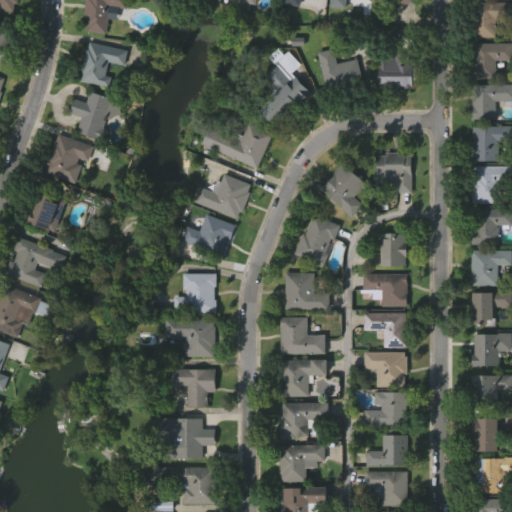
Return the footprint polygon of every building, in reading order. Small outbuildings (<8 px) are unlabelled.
[(0,0),(18,0),(18,3),(15,3),(15,11),(5,11),(5,8),(0,7),(0,0)] [(128,0),(127,8),(109,6),(106,33),(84,31),(85,19),(83,18),(85,0),(128,0)] [(219,29),(224,0),(165,0),(165,5),(178,7),(176,18),(196,22),(196,25),(219,29)] [(281,44),(296,46),(298,27),(319,30),(322,5),(287,0),(281,44)] [(237,43),(253,45),(254,30),(263,31),(264,24),(274,26),(276,5),(241,2),(237,43)] [(511,38),(471,37),(472,2),(511,2),(511,38)] [(363,37),(364,14),(352,14),(353,6),(329,4),(327,47),(342,48),(343,36),(363,37)] [(407,43),(409,5),(375,4),(374,42),(407,43)] [(0,20),(15,23),(8,63),(0,61),(0,20)] [(104,47),(122,48),(123,32),(82,29),(79,72),(103,73),(104,47)] [(415,37),(414,48),(416,48),(416,64),(414,64),(414,66),(418,66),(418,81),(413,81),(413,88),(379,87),(379,58),(395,58),(395,48),(397,48),(397,37),(415,37)] [(90,41),(129,50),(126,64),(109,61),(106,75),(113,76),(110,87),(81,80),(83,72),(82,72),(87,48),(88,48),(90,41)] [(495,67),(494,78),(473,78),(473,70),(470,70),(471,42),(511,43),(511,60),(502,59),(502,67),(495,67)] [(278,47),(285,54),(289,50),(302,63),(293,73),(311,92),(275,126),(267,117),(271,113),(264,106),(278,91),(264,77),(277,65),(269,56),(278,47)] [(332,51),(335,63),(355,59),(362,87),(331,93),(326,69),(321,70),(317,53),(332,49),(332,51)] [(496,119),(473,119),(473,84),(499,84),(499,81),(511,81),(511,100),(497,100),(497,119),(496,119)] [(269,165),(305,132),(288,113),(297,105),(285,92),(280,96),(274,89),(265,97),(273,106),(261,117),(275,133),(256,150),(269,165)] [(322,131),(358,123),(353,100),(333,104),(330,90),(314,92),(322,131)] [(114,101),(122,104),(123,113),(108,119),(105,127),(110,129),(107,140),(79,132),(83,117),(72,114),(77,98),(88,102),(92,91),(115,99),(114,101)] [(374,129),(408,128),(408,98),(374,99),(374,129)] [(273,134),(258,168),(203,143),(210,127),(231,137),(234,131),(244,135),(249,123),(273,134)] [(500,161),(474,161),(474,125),(511,125),(511,141),(500,141),(500,161)] [(66,154),(78,157),(73,172),(97,179),(102,159),(111,161),(117,141),(85,132),(82,143),(70,139),(66,154)] [(58,133),(94,146),(88,161),(79,157),(77,163),(82,164),(76,183),(45,172),(47,165),(46,164),(54,140),(56,141),(58,133)] [(406,152),(406,155),(413,155),(413,192),(397,192),(397,184),(378,184),(378,155),(386,155),(386,152),(406,152)] [(367,183),(355,196),(364,204),(352,217),(341,207),(342,206),(325,190),(324,191),(321,189),(344,163),(367,183)] [(253,209),(268,176),(242,165),(234,182),(205,169),(198,185),(253,209)] [(499,203),(474,203),(474,166),(511,166),(511,181),(499,181),(499,203)] [(70,223),(78,199),(85,201),(89,186),(52,174),(39,213),(70,223)] [(252,193),(243,212),(241,211),(238,218),(195,201),(201,186),(218,193),(225,174),(252,184),(249,191),(252,193)] [(37,190),(66,200),(57,226),(59,226),(57,232),(28,223),(29,219),(27,218),(37,190)] [(372,194),(372,224),(391,224),(392,233),(408,233),(407,194),(372,194)] [(359,246),(350,237),(362,225),(341,204),(317,228),(347,258),(359,246)] [(511,224),(498,224),(498,227),(500,227),(500,245),(472,244),(472,229),(475,229),(476,208),(511,208),(511,224)] [(237,225),(232,240),(228,238),(225,245),(229,246),(224,257),(183,241),(188,226),(201,231),(207,214),(237,225)] [(340,228),(335,239),(332,238),(326,252),(330,253),(325,266),(295,254),(304,232),(306,233),(314,214),(341,225),(340,228)] [(407,234),(406,242),(407,242),(407,266),(381,265),(382,233),(407,234)] [(67,256),(61,271),(37,262),(35,269),(47,274),(42,288),(5,274),(18,236),(67,256)] [(499,286),(472,285),(473,250),(511,250),(511,265),(499,265),(499,286)] [(232,265),(203,254),(196,274),(183,269),(178,281),(220,297),(232,265)] [(293,297),(322,305),(334,263),(306,255),(293,297)] [(330,308),(330,310),(286,309),(287,272),(316,273),(315,292),(330,293),(330,308)] [(215,286),(217,313),(174,313),(175,296),(188,296),(188,289),(184,289),(184,273),(217,273),(217,286),(215,286)] [(408,284),(408,306),(383,305),(383,299),(374,299),(374,290),(364,290),(364,274),(408,274),(408,284)] [(51,307),(48,316),(36,311),(35,313),(33,312),(28,325),(21,323),(16,337),(0,331),(0,291),(3,283),(42,298),(41,300),(53,305),(51,307)] [(511,307),(495,307),(495,318),(497,318),(497,326),(486,326),(486,325),(474,325),(474,292),(511,292),(511,307)] [(407,312),(408,347),(385,347),(385,330),(365,330),(365,312),(407,312)] [(308,317),(308,335),(326,335),(326,354),(282,354),(281,317),(308,317)] [(215,319),(216,348),(214,348),(214,357),(183,356),(183,342),(185,342),(185,338),(166,338),(166,319),(215,319)] [(499,357),(499,366),(474,364),(476,334),(498,335),(498,333),(511,333),(511,350),(499,350),(499,357)] [(0,340),(10,344),(0,370),(0,373),(11,378),(5,391),(0,389),(0,340)] [(406,352),(406,356),(408,356),(408,374),(406,374),(406,387),(378,387),(378,369),(365,369),(365,352),(406,352)] [(287,396),(282,396),(282,360),(328,359),(328,376),(309,376),(309,396),(287,396)] [(216,369),(216,393),(209,393),(209,407),(188,407),(188,386),(171,385),(171,368),(216,369)] [(498,406),(472,406),(472,376),(511,375),(511,390),(498,390),(498,406)] [(409,392),(409,426),(365,426),(365,410),(377,410),(377,405),(375,405),(375,392),(409,392)] [(287,439),(281,439),(281,416),(283,416),(283,403),(329,403),(329,419),(316,420),(316,429),(308,429),(308,437),(287,439)] [(478,417),(499,419),(499,452),(473,452),(472,417),(478,417)] [(204,418),(204,429),(216,429),(216,445),(203,445),(203,459),(162,459),(162,438),(154,439),(153,418),(204,418)] [(381,467),(367,467),(367,451),(384,451),(384,435),(409,435),(408,466),(381,465),(381,467)] [(307,468),(307,482),(282,482),(282,474),(281,474),(281,445),(326,445),(326,462),(311,462),(311,468),(307,468)] [(511,469),(505,469),(505,493),(469,492),(470,477),(473,478),(473,458),(497,458),(497,456),(501,456),(501,454),(509,455),(509,456),(511,456),(511,459),(511,469)] [(219,467),(219,505),(184,505),(184,484),(144,485),(144,467),(219,467)] [(408,487),(408,506),(382,506),(382,498),(375,498),(375,488),(365,488),(365,471),(409,472),(408,487)] [(316,485),(335,486),(335,502),(327,502),(327,511),(289,511),(289,488),(316,485)] [(472,511),(473,510),(475,510),(475,499),(511,499),(511,511),(472,511)]
